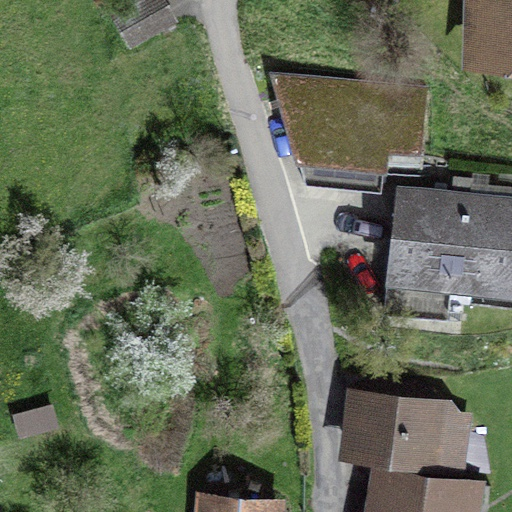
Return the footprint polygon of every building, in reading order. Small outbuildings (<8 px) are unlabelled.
[(173,19),(161,0),(140,0),(113,16),(129,44),(173,19)] [(511,0),(486,0),(485,47),(511,48),(511,0)] [(273,73),(305,183),(381,191),(383,171),(419,175),(428,88),(273,73)] [(385,312),(446,319),(450,284),(511,291),(511,201),(397,188),(385,312)] [(433,398),(363,389),(355,456),(460,469),(467,415),(432,410),(433,398)] [(385,511),(459,511),(462,493),(391,482),(385,511)] [(209,511),(265,511),(266,506),(210,501),(209,511)]
